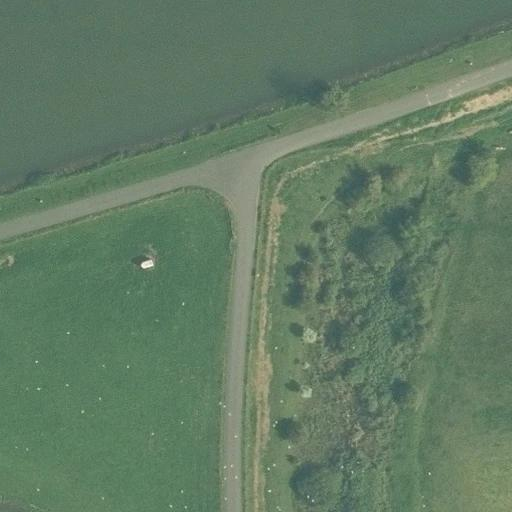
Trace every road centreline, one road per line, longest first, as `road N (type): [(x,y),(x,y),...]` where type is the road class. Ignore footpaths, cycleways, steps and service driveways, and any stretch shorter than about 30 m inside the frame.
road 1 (unclassified): [(232,162),(246,213),(232,511)]
road 2 (unclassified): [(511,66),(232,162)]
road 3 (unclassified): [(232,162),(0,232)]
